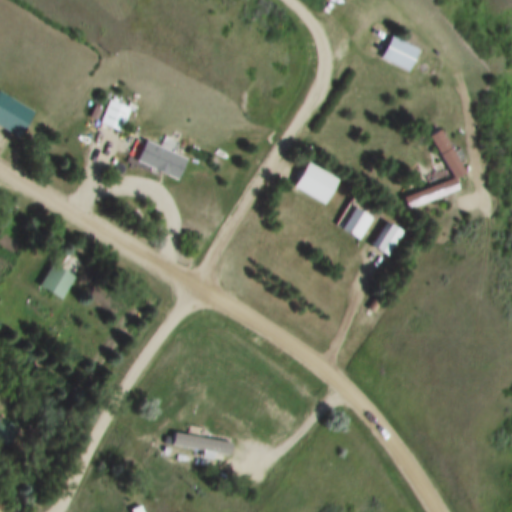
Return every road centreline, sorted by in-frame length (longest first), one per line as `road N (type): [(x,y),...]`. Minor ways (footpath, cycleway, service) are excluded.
road 1 (residential): [(0,168),(291,346),(390,443),(436,511)]
road 2 (residential): [(330,59),(326,85),(246,198),(198,294),(156,346),(60,511)]
